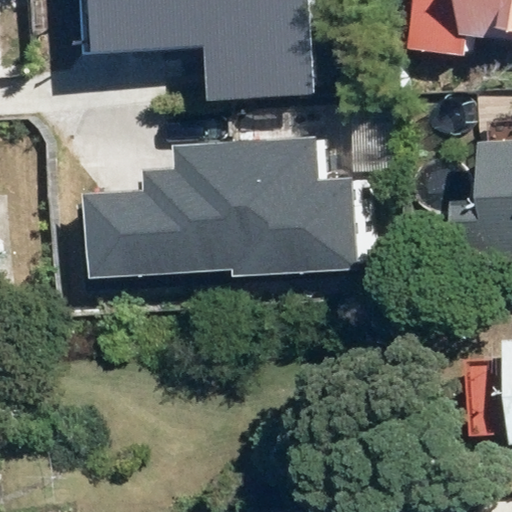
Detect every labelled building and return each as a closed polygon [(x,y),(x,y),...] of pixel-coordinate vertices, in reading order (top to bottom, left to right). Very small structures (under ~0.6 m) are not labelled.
[(217,59),(220,112),(330,106),(324,0),(103,0),(106,65),(217,59)] [(511,51),(511,0),(477,0),(472,47),(511,51)] [(114,288),(387,289),(388,203),(338,203),(338,146),(236,145),(235,203),(114,203),(114,288)] [(511,148),(489,148),(489,266),(511,266),(511,148)] [(0,291),(10,291),(8,220),(0,220),(0,291)]
